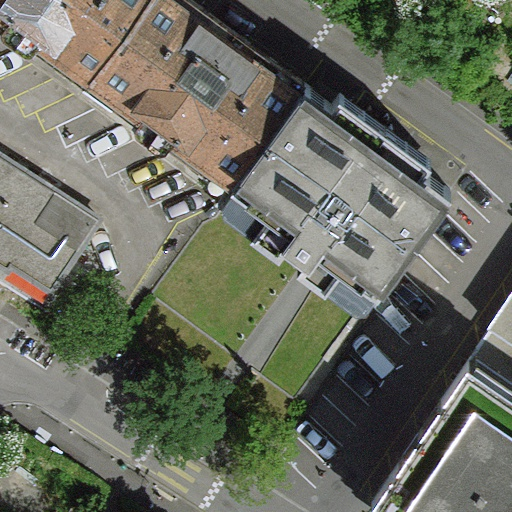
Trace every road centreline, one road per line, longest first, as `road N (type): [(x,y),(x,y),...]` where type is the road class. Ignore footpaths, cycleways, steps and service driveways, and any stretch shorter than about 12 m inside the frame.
road 1 (residential): [(0,357),(242,511)]
road 2 (residential): [(280,0),(511,165)]
